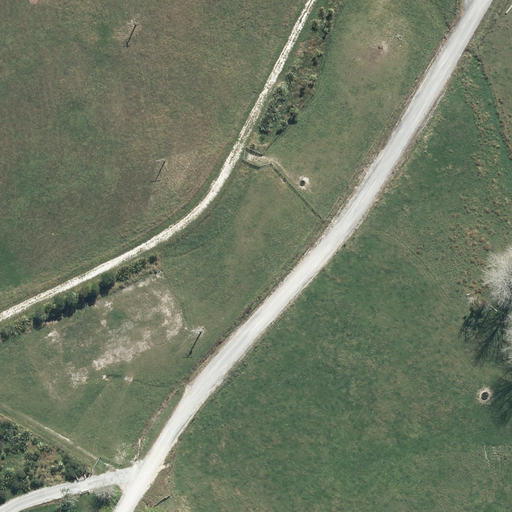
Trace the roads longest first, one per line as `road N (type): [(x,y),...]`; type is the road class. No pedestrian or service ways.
road 1 (unclassified): [(483,0),(389,164),(214,374),(124,511)]
road 2 (track): [(0,324),(168,233)]
